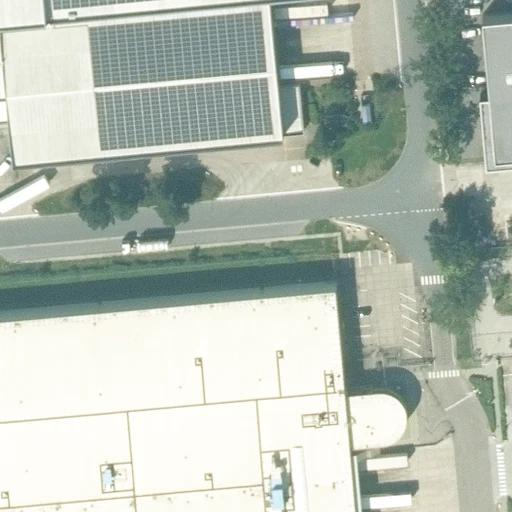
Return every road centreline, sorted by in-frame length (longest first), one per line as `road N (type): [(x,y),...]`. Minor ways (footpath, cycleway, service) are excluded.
road 1 (unclassified): [(0,235),(393,200)]
road 2 (unclassified): [(477,511),(472,447),(450,418),(433,253),(418,220),(393,200)]
road 3 (unclassified): [(393,200),(418,169),(423,133),(410,0)]
